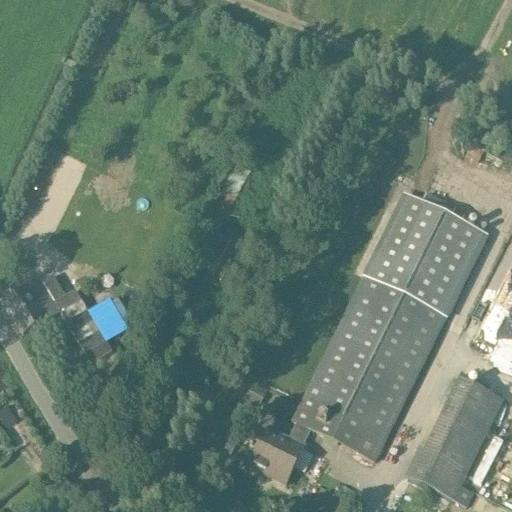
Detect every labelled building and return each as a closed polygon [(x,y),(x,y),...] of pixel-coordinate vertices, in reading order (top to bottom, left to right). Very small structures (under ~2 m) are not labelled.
[(220,231),(249,175),(233,166),(204,223),(220,231)] [(485,240),(403,199),(291,425),(296,427),(309,434),(373,465),(485,240)] [(89,205),(60,273),(93,287),(107,254),(118,258),(111,273),(130,282),(155,224),(136,216),(128,234),(119,230),(124,221),(89,205)] [(201,283),(214,289),(215,290),(240,238),(226,232),(201,283)] [(52,280),(40,287),(83,353),(105,339),(74,292),(64,299),(52,280)] [(38,283),(28,289),(1,306),(21,338),(42,325),(36,316),(52,306),(38,283)] [(451,505),(501,405),(459,383),(408,483),(451,505)] [(259,436),(244,469),(284,489),(303,452),(301,451),(309,434),(296,427),(287,444),(278,439),(275,444),(259,436)]
